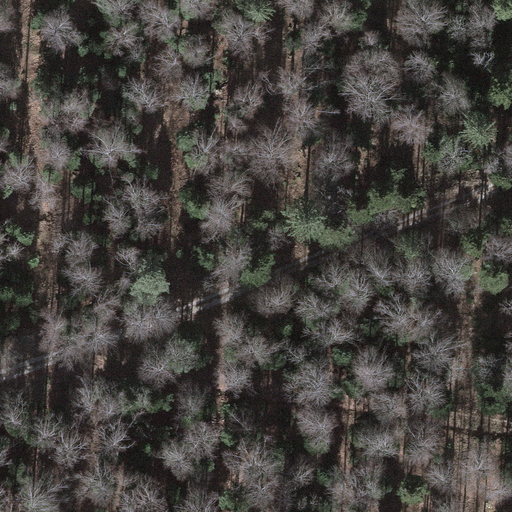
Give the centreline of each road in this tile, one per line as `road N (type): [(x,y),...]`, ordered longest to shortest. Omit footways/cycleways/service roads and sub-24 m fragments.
road 1 (track): [(511,168),(0,370)]
road 2 (track): [(49,352),(511,430)]
